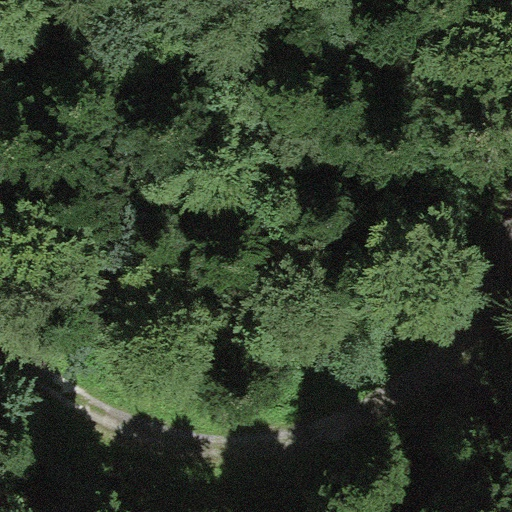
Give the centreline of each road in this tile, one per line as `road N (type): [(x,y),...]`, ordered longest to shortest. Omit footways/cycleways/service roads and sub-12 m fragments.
road 1 (track): [(0,361),(94,418),(205,449),(311,439),(405,414),(483,329),(511,213)]
road 2 (track): [(483,329),(468,511)]
